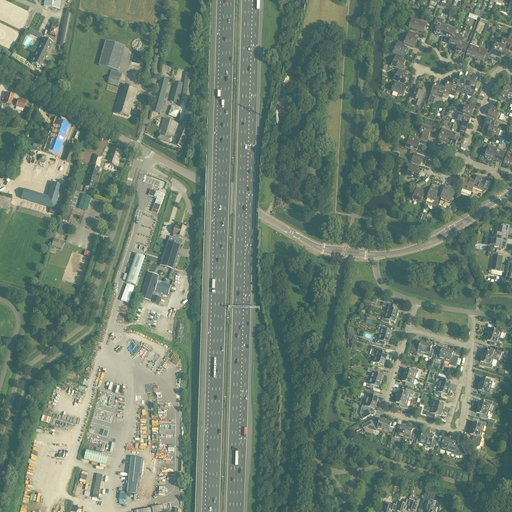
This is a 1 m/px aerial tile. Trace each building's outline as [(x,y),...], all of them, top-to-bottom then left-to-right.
[(44,0),(43,6),(59,9),(60,0),(44,0)] [(485,17),(487,13),(476,9),(474,14),(485,17)] [(65,11),(58,52),(65,53),(72,12),(65,11)] [(423,33),(425,28),(426,23),(412,18),(409,28),(423,33)] [(442,36),(446,25),(441,23),(442,20),(436,18),(433,25),(437,26),(434,34),(442,36)] [(480,22),(478,29),(484,32),(487,24),(480,22)] [(455,28),(446,25),(442,36),(450,40),(451,40),(453,33),(455,28)] [(56,37),(58,29),(51,27),(49,35),(50,36),(50,37),(52,37),(52,38),(52,36),(56,37)] [(30,28),(28,32),(40,38),(42,34),(30,28)] [(405,41),(404,43),(404,44),(415,48),(418,38),(414,37),(415,34),(409,32),(406,41),(405,41)] [(39,41),(41,38),(28,33),(27,36),(39,41)] [(462,36),(453,33),(451,40),(450,40),(449,45),(457,48),(460,41),(462,36)] [(43,39),(31,63),(41,68),(53,43),(43,39)] [(508,42),(503,40),(500,46),(503,47),(501,53),(502,53),(507,55),(509,48),(511,43),(508,42)] [(403,47),(404,44),(404,43),(398,41),(395,51),(394,51),(393,54),(396,55),(403,57),(404,57),(407,48),(403,47)] [(468,44),(460,41),(457,48),(455,52),(464,55),(468,44)] [(106,42),(99,66),(118,72),(125,47),(106,42)] [(143,48),(143,47),(143,46),(142,45),(142,44),(141,43),(140,43),(139,42),(138,42),(136,42),(135,43),(134,44),(133,45),(132,47),(132,48),(133,49),(134,51),(135,52),(136,52),(137,53),(138,53),(140,52),(141,51),(142,50),(142,49),(143,48)] [(500,46),(494,43),(489,55),(499,59),(502,53),(501,53),(503,47),(500,46)] [(474,59),(479,48),(470,45),(466,56),(474,59)] [(487,51),(479,48),(474,59),(483,62),(487,51)] [(402,60),(403,57),(396,55),(393,64),(392,64),(391,67),(399,70),(402,71),(405,61),(402,60)] [(140,65),(141,57),(133,56),(133,65),(140,65)] [(405,72),(402,71),(399,70),(395,79),(394,78),(393,81),(395,82),(404,85),(407,76),(404,74),(405,72)] [(111,71),(108,84),(118,87),(122,74),(111,71)] [(182,98),(190,99),(194,74),(186,73),(182,98)] [(461,93),(466,79),(461,77),(459,82),(456,91),(461,93)] [(151,112),(160,114),(169,81),(160,79),(151,112)] [(467,95),(472,81),(466,79),(461,93),(467,95)] [(459,82),(454,80),(452,86),(449,94),(454,96),(456,91),(459,82)] [(477,83),(472,81),(467,95),(472,97),(477,83)] [(169,102),(178,104),(183,84),(174,82),(169,102)] [(407,86),(404,85),(395,82),(392,91),(398,94),(398,95),(400,96),(401,96),(401,95),(403,96),(407,86)] [(449,94),(452,86),(447,84),(445,89),(442,98),(447,100),(449,94)] [(434,101),(440,87),(434,85),(428,102),(434,104),(435,101),(434,101)] [(123,86),(115,114),(129,118),(137,90),(123,86)] [(505,102),(510,88),(504,86),(499,100),(505,102)] [(442,98),(445,89),(440,87),(434,101),(435,101),(440,103),(442,98)] [(420,108),(425,94),(416,90),(412,99),(416,101),(414,106),(420,108)] [(10,106),(11,106),(12,100),(12,99),(14,96),(7,94),(4,104),(5,104),(4,106),(10,108),(10,106)] [(471,116),(477,100),(472,98),(468,108),(465,107),(463,113),(471,116)] [(12,100),(11,106),(24,110),(26,102),(22,100),(21,102),(18,101),(17,103),(15,103),(15,100),(12,100)] [(495,111),(497,106),(492,104),(488,116),(499,120),(501,113),(495,111)] [(181,116),(183,110),(172,106),(168,116),(176,119),(178,115),(181,116)] [(184,125),(190,127),(193,111),(186,110),(184,125)] [(464,135),(470,118),(462,115),(460,122),(463,123),(459,133),(464,135)] [(482,130),(488,132),(490,126),(495,128),(496,127),(497,126),(497,125),(497,124),(498,122),(487,118),(482,130)] [(172,139),(174,140),(174,138),(173,138),(174,133),(178,124),(163,119),(158,139),(170,143),(172,139)] [(52,124),(55,125),(48,145),(43,143),(42,147),(46,149),(46,151),(58,155),(59,155),(69,125),(57,120),(56,121),(53,120),(52,124)] [(174,138),(174,140),(176,141),(174,145),(182,148),(190,129),(182,125),(176,139),(174,138)] [(427,141),(431,129),(422,126),(420,133),(423,134),(421,139),(427,141)] [(495,128),(490,126),(488,132),(485,138),(491,140),(493,135),(498,136),(501,130),(495,128)] [(447,143),(451,131),(443,128),(438,140),(447,143)] [(459,134),(451,131),(447,143),(455,146),(459,134)] [(420,141),(409,137),(405,148),(412,151),(413,150),(416,151),(420,141)] [(75,146),(69,144),(63,161),(69,163),(75,146)] [(493,160),(497,148),(489,145),(484,157),(493,160)] [(111,147),(106,160),(101,159),(102,157),(102,158),(102,157),(95,155),(91,165),(92,166),(85,186),(92,189),(99,167),(101,161),(105,163),(117,167),(119,160),(120,157),(122,151),(111,147)] [(505,152),(497,148),(493,160),(501,163),(505,152)] [(414,155),(412,162),(420,165),(422,157),(416,155),(417,153),(411,150),(409,154),(414,155)] [(511,154),(508,152),(503,164),(511,167),(511,166),(511,154)] [(29,186),(36,188),(46,157),(40,155),(38,161),(37,160),(29,186)] [(51,182),(56,159),(50,158),(45,180),(51,182)] [(409,168),(406,176),(417,180),(420,172),(416,170),(417,167),(407,164),(406,167),(409,168)] [(477,176),(475,181),(473,188),(482,191),(483,189),(486,190),(489,182),(486,181),(487,179),(477,176)] [(473,188),(475,181),(466,177),(462,189),(471,192),(473,188)] [(55,184),(52,183),(51,185),(52,185),(51,186),(50,189),(48,194),(47,197),(46,197),(44,196),(42,195),(42,196),(39,195),(39,194),(37,194),(34,193),(32,192),(32,193),(29,192),(29,191),(26,190),(25,190),(24,190),(23,192),(22,197),(21,197),(21,199),(25,201),(35,204),(45,207),(50,208),(49,213),(54,215),(58,205),(56,205),(56,204),(59,195),(61,186),(62,186),(59,185),(54,184),(55,184)] [(450,205),(456,190),(445,187),(440,201),(444,202),(445,203),(450,205)] [(425,191),(417,188),(413,200),(421,203),(425,191)] [(439,191),(431,188),(426,201),(432,204),(437,206),(440,198),(437,197),(439,191)] [(154,199),(156,200),(152,212),(158,214),(165,195),(151,190),(149,195),(155,198),(154,199)] [(62,220),(63,221),(62,223),(68,225),(73,211),(79,193),(72,191),(66,208),(65,208),(62,217),(63,218),(62,220)] [(80,203),(88,206),(90,197),(83,194),(80,203)] [(494,232),(493,236),(498,237),(503,238),(504,235),(507,235),(507,233),(511,234),(511,229),(508,229),(508,226),(501,225),(501,227),(497,226),(496,233),(494,232)] [(171,270),(174,270),(180,251),(181,247),(183,239),(184,238),(183,237),(186,228),(180,226),(180,228),(176,227),(173,234),(173,235),(174,235),(173,238),(171,237),(170,237),(169,239),(169,241),(168,242),(160,266),(171,270)] [(490,238),(489,245),(493,246),(493,248),(500,249),(501,247),(505,248),(506,243),(502,243),(503,241),(505,241),(506,238),(498,237),(493,236),(491,236),(491,238),(490,238)] [(54,239),(52,246),(61,250),(64,242),(54,239)] [(503,272),(504,266),(501,265),(503,258),(497,257),(498,253),(489,252),(488,256),(492,257),(492,256),(494,256),(491,270),(491,274),(501,276),(502,272),(503,272)] [(135,253),(126,282),(135,286),(145,257),(135,253)] [(507,266),(504,266),(503,272),(506,273),(505,278),(511,279),(511,265),(508,264),(507,266)] [(144,286),(140,298),(145,300),(150,301),(158,276),(153,274),(148,273),(144,286)] [(158,282),(155,291),(163,294),(168,295),(171,286),(158,282)] [(134,287),(127,284),(121,301),(128,304),(134,287)] [(152,302),(159,305),(161,298),(158,297),(155,296),(152,302)] [(387,308),(386,314),(397,317),(398,314),(397,314),(398,311),(394,310),(395,309),(396,306),(396,305),(395,305),(394,305),(393,305),(393,306),(384,304),(383,307),(387,308)] [(396,320),(397,317),(386,314),(384,319),(382,319),(381,322),(389,324),(390,321),(394,323),(395,320),(396,320)] [(372,325),(374,318),(368,316),(366,323),(372,325)] [(381,329),(379,335),(390,338),(391,335),(392,332),(387,331),(388,328),(380,326),(379,329),(381,329)] [(489,332),(488,335),(499,339),(501,333),(502,333),(503,330),(497,328),(497,327),(497,326),(496,326),(495,326),(495,327),(494,331),(490,330),(489,332)] [(390,338),(379,335),(377,341),(376,340),(375,343),(384,346),(385,343),(388,344),(389,341),(390,338)] [(498,343),(499,339),(488,335),(487,338),(488,338),(487,341),(492,343),(491,346),(498,348),(500,348),(500,347),(500,346),(500,345),(499,344),(499,343),(498,343)] [(423,355),(426,344),(423,343),(420,342),(419,347),(413,346),(411,353),(417,355),(417,353),(423,355)] [(429,345),(426,344),(423,355),(428,357),(428,358),(431,359),(433,352),(431,351),(432,346),(429,345)] [(383,350),(372,347),(371,350),(373,350),(372,356),(374,357),(386,360),(387,357),(386,357),(387,354),(382,353),(383,350)] [(444,361),(448,350),(445,349),(444,350),(442,349),(440,354),(437,353),(435,360),(438,361),(439,360),(444,361)] [(493,360),(496,361),(497,355),(496,355),(497,352),(490,349),(489,352),(484,351),(483,354),(482,354),(481,357),(493,360)] [(451,351),(448,350),(444,361),(450,363),(449,365),(456,367),(458,359),(454,358),(454,356),(452,356),(453,352),(451,352),(451,351)] [(385,363),(386,360),(374,357),(373,362),(371,362),(370,365),(378,367),(379,365),(383,366),(384,363),(385,363)] [(491,366),(493,360),(481,357),(480,360),(481,360),(480,363),(485,364),(484,367),(492,369),(492,366),(491,366)] [(372,373),(370,379),(381,382),(382,379),(382,376),(378,375),(378,372),(368,369),(367,372),(372,373)] [(404,373),(403,376),(415,379),(416,374),(418,374),(419,371),(411,369),(411,372),(406,370),(405,373),(404,373)] [(413,385),(415,379),(403,376),(402,379),(403,379),(402,382),(407,383),(406,386),(413,388),(414,385),(413,385)] [(439,381),(438,386),(449,390),(450,387),(449,386),(450,384),(445,382),(446,379),(438,377),(437,380),(439,381)] [(480,382),(479,385),(491,388),(492,383),(494,383),(495,380),(487,378),(486,381),(482,379),(481,382),(480,382)] [(381,382),(370,379),(368,384),(367,384),(366,387),(373,389),(374,386),(379,388),(380,385),(381,382)] [(489,394),(491,388),(479,385),(478,388),(479,388),(478,391),(482,392),(481,393),(482,394),(482,395),(489,398),(490,394),(489,394)] [(448,393),(449,390),(438,386),(436,392),(435,391),(434,395),(441,397),(442,394),(447,395),(447,392),(448,393)] [(398,394),(397,397),(408,401),(410,395),(413,396),(414,393),(405,390),(404,393),(399,391),(398,394)] [(367,395),(365,401),(377,404),(378,401),(377,401),(378,398),(373,397),(374,394),(367,392),(366,395),(367,395)] [(408,401),(397,397),(396,400),(397,400),(396,403),(401,405),(400,408),(407,410),(408,407),(407,406),(408,401)] [(433,402),(431,408),(443,411),(444,408),(443,408),(444,405),(439,403),(440,401),(432,398),(431,402),(433,402)] [(376,407),(377,404),(365,401),(364,406),(362,406),(360,414),(363,420),(371,415),(369,416),(368,413),(369,408),(374,410),(375,407),(376,407)] [(478,405),(477,408),(489,411),(490,405),(492,406),(493,403),(485,401),(485,403),(480,402),(479,405),(478,405)] [(442,414),(443,411),(431,408),(430,413),(428,413),(427,416),(434,418),(435,415),(440,417),(441,414),(442,414)] [(487,417),(489,411),(477,408),(476,411),(477,411),(476,414),(481,415),(480,418),(487,420),(488,417),(487,417)] [(43,415),(41,421),(49,423),(51,418),(43,415)] [(373,420),(362,426),(363,429),(367,427),(368,430),(376,432),(377,431),(382,432),(386,421),(383,420),(382,421),(380,420),(378,425),(373,423),(372,421),(373,420)] [(389,422),(386,421),(382,432),(388,434),(387,435),(391,436),(393,429),(390,428),(391,423),(389,422)] [(472,426),(471,429),(482,432),(484,427),(485,427),(486,424),(479,422),(478,425),(473,423),(472,426)] [(404,439),(407,427),(404,426),(404,427),(401,426),(399,431),(397,430),(394,437),(398,438),(398,437),(404,439)] [(410,428),(407,427),(404,439),(409,440),(409,442),(412,443),(414,436),(411,435),(413,430),(410,429),(410,428)] [(481,438),(482,432),(471,429),(470,432),(471,432),(470,435),(475,437),(473,441),(471,443),(470,442),(474,450),(479,447),(482,438),(481,438)] [(425,445),(428,434),(425,433),(425,434),(422,433),(421,438),(418,437),(416,444),(419,445),(419,443),(425,445)] [(431,435),(428,434),(425,445),(431,447),(430,448),(433,449),(435,442),(433,441),(434,436),(431,435)] [(446,452),(450,440),(447,439),(446,440),(444,439),(442,444),(439,443),(437,450),(440,451),(441,450),(446,452)] [(453,441),(450,440),(446,452),(452,453),(451,455),(460,457),(465,454),(461,446),(461,448),(459,449),(454,448),(454,447),(454,446),(455,443),(453,442),(453,441)] [(86,449),(84,460),(105,465),(108,454),(86,449)] [(139,474),(141,474),(143,458),(131,457),(126,494),(137,495),(139,474)] [(155,460),(144,459),(140,496),(151,497),(155,460)] [(102,475),(96,474),(91,501),(97,502),(102,475)] [(409,498),(408,502),(406,511),(409,511),(413,511),(415,511),(419,500),(415,499),(415,500),(409,498)] [(405,511),(406,511),(408,502),(404,500),(403,504),(397,502),(396,506),(394,511),(405,511)] [(21,508),(20,511),(26,511),(28,502),(23,501),(22,508),(21,508)] [(438,511),(440,510),(439,509),(441,504),(430,501),(430,503),(425,502),(423,509),(426,510),(424,511),(438,511)] [(393,511),(394,511),(396,506),(390,505),(390,504),(386,503),(385,505),(383,505),(381,511),(384,511),(383,511),(391,511),(392,511),(393,511)]
